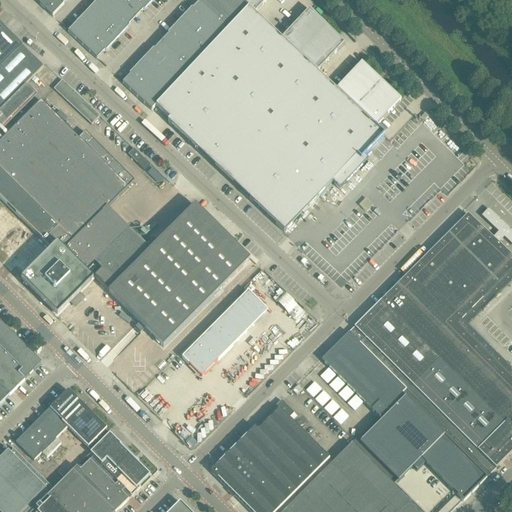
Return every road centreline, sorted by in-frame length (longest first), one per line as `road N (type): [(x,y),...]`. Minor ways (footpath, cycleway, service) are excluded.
road 1 (unclassified): [(340,314),(5,0)]
road 2 (tertiary): [(498,159),(339,0)]
road 3 (unclassified): [(340,314),(498,159)]
road 4 (unclassified): [(183,470),(340,314)]
road 5 (unclassified): [(183,470),(73,361)]
road 6 (unknown): [(211,383),(269,320),(300,338)]
